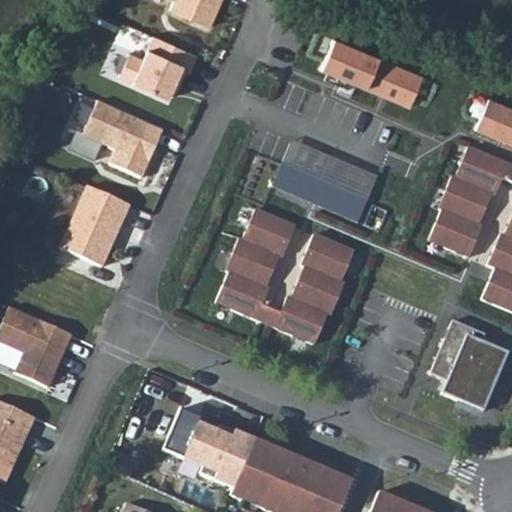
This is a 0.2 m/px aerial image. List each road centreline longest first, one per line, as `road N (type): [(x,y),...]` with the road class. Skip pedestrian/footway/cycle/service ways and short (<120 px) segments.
road 1 (residential): [(128,330),(511,489)]
road 2 (residential): [(269,0),(128,330)]
road 3 (residential): [(47,511),(128,330)]
road 4 (residential): [(0,270),(128,330)]
